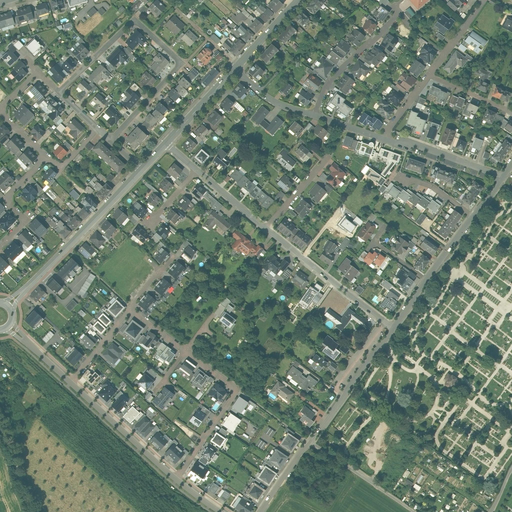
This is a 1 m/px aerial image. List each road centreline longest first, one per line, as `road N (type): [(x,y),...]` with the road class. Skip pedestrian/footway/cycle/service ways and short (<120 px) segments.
road 1 (residential): [(110,140),(175,71),(173,54),(138,22),(129,24),(59,91)]
road 2 (secondary): [(7,305),(142,169)]
road 3 (residential): [(185,350),(236,388),(175,480)]
road 4 (residential): [(70,383),(130,310),(185,350)]
road 5 (residential): [(266,229),(392,327)]
road 6 (residential): [(70,383),(175,480)]
road 7 (residential): [(392,327),(311,441)]
road 8 (residential): [(314,115),(326,84),(398,9)]
road 9 (residential): [(474,217),(392,327)]
road 10 (track): [(311,441),(416,511)]
road 11 (residential): [(503,178),(384,139)]
